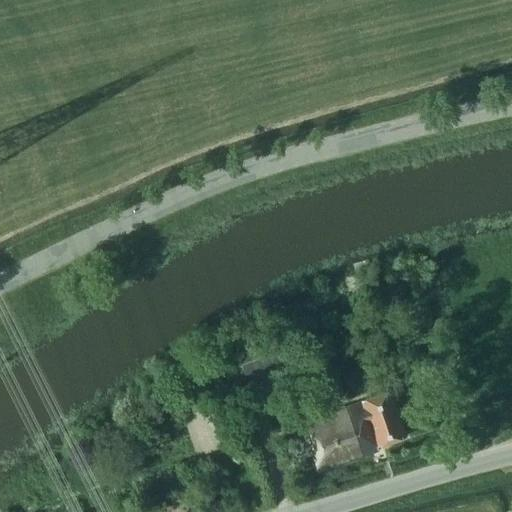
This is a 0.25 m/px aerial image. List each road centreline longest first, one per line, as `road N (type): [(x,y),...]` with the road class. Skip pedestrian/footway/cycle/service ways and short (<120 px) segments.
road 1 (tertiary): [(0,287),(149,211),(290,159),(511,112)]
road 2 (unclassified): [(310,511),(511,452)]
